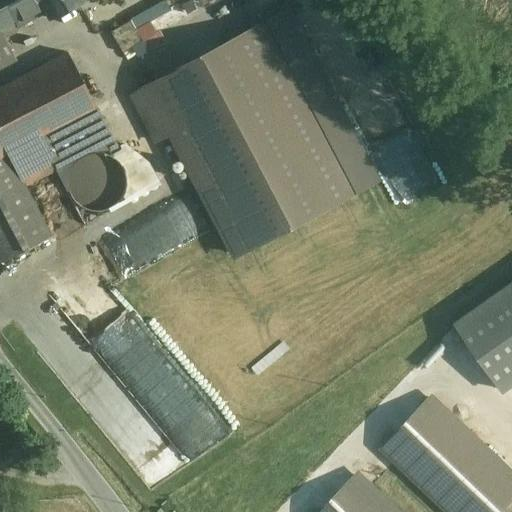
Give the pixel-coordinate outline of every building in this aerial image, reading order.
[(0,0),(0,37),(1,37),(19,27),(17,23),(5,0),(0,0)] [(5,0),(17,23),(42,9),(47,18),(81,0),(5,0)] [(130,20),(110,32),(122,52),(142,41),(130,20)] [(266,24),(130,96),(154,141),(172,132),(236,255),(355,192),(266,24)] [(0,67),(14,60),(1,37),(0,37),(0,67)] [(0,156),(6,154),(22,183),(54,166),(48,154),(47,154),(38,137),(96,107),(67,52),(0,87),(0,156)] [(111,136),(96,107),(38,137),(47,154),(48,154),(54,166),(111,136)] [(66,182),(69,193),(75,203),(85,209),(96,211),(107,209),(117,202),(123,192),(125,181),(123,169),(116,160),(106,154),(94,152),(83,155),(74,161),(68,171),(66,182)] [(49,236),(22,183),(6,154),(0,156),(0,261),(0,262),(49,236)] [(394,191),(402,208),(441,191),(434,174),(394,191)] [(104,245),(123,279),(202,234),(182,200),(104,245)] [(511,285),(456,325),(503,391),(511,384),(511,285)] [(50,293),(17,319),(64,380),(76,372),(87,386),(113,367),(124,382),(158,357),(136,329),(100,357),(50,293)] [(511,511),(511,475),(430,398),(383,447),(452,511),(511,511)] [(394,511),(356,475),(320,511),(394,511)]
